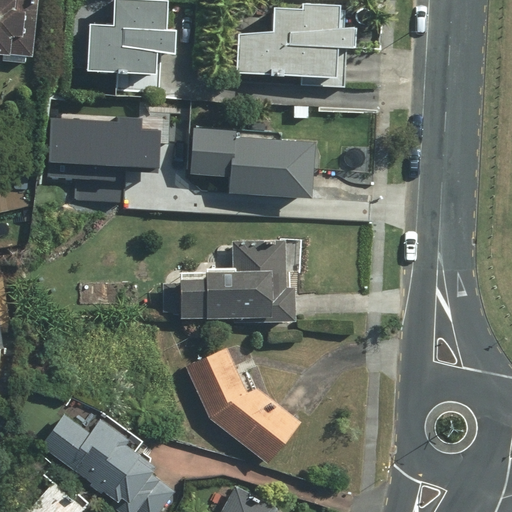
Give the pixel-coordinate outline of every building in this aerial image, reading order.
[(0,0),(0,46),(40,51),(45,0),(0,0)] [(169,67),(169,42),(188,42),(188,20),(180,20),(180,0),(123,0),(124,20),(98,19),(97,66),(169,67)] [(346,71),(348,43),(364,40),(364,21),(348,22),(349,0),(312,0),(312,3),(285,1),(283,29),(248,27),(246,65),(346,71)] [(48,119),(46,180),(73,181),(72,203),(125,205),(126,169),(157,170),(158,133),(139,132),(140,116),(118,115),(118,122),(48,119)] [(323,136),(247,131),(248,126),(205,123),(202,167),(242,170),(241,186),(319,191),(323,136)] [(169,282),(170,314),(304,310),(303,283),(296,283),(295,237),(239,239),(240,265),(215,265),(215,272),(189,273),(189,281),(169,282)] [(0,344),(15,342),(2,253),(0,253),(0,344)] [(265,385),(256,389),(234,344),(191,364),(216,416),(276,459),(308,415),(265,385)] [(98,429),(71,410),(48,444),(147,511),(166,511),(184,487),(162,472),(168,463),(151,454),(154,448),(137,439),(140,433),(106,414),(98,429)] [(92,511),(89,509),(98,498),(57,463),(14,511),(92,511)] [(281,511),(284,506),(239,484),(224,511),(281,511)]
